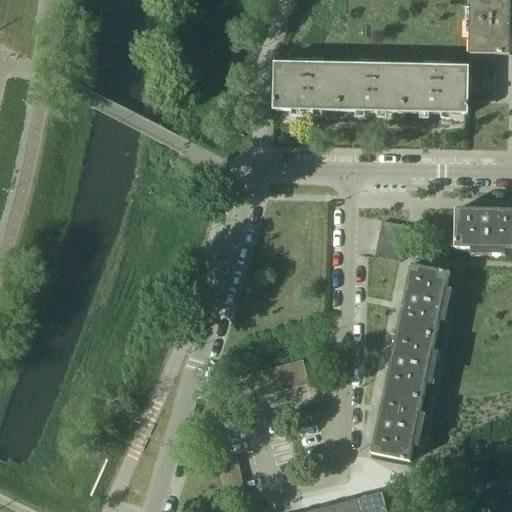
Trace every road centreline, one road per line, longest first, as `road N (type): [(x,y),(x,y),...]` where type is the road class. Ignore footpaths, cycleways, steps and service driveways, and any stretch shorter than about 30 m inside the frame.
road 1 (residential): [(154,511),(251,185),(261,171),(348,171)]
road 2 (residential): [(343,475),(348,171)]
road 3 (residential): [(348,171),(511,175)]
